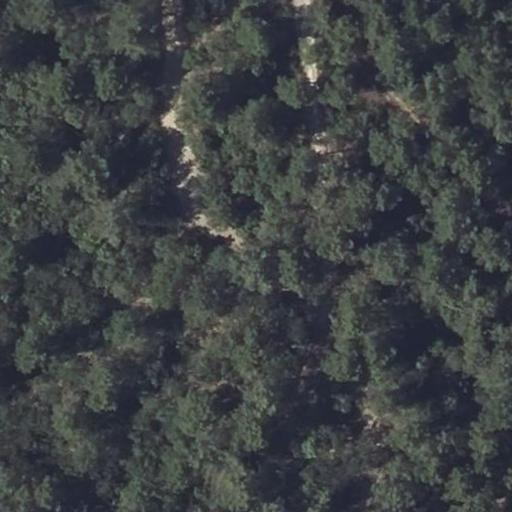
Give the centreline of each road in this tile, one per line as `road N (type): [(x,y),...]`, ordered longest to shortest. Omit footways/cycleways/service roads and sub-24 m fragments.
road 1 (track): [(171,0),(173,145),(193,215),(260,263),(317,276),(352,347),(380,511)]
road 2 (track): [(296,0),(315,120),(317,276)]
road 3 (track): [(351,0),(368,42),(511,212)]
